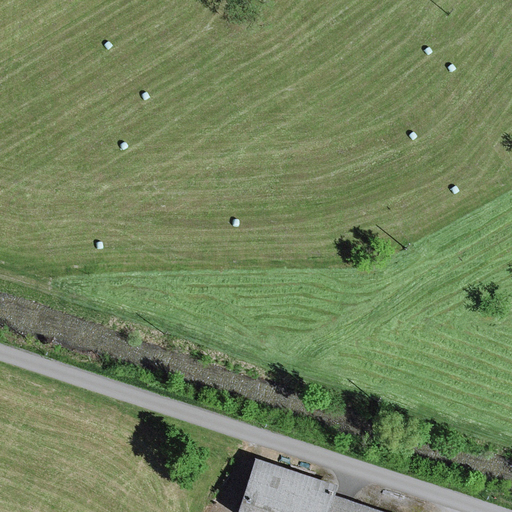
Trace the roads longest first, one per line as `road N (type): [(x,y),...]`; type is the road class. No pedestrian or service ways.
road 1 (unknown): [(511,449),(0,268)]
road 2 (residential): [(0,352),(489,511)]
